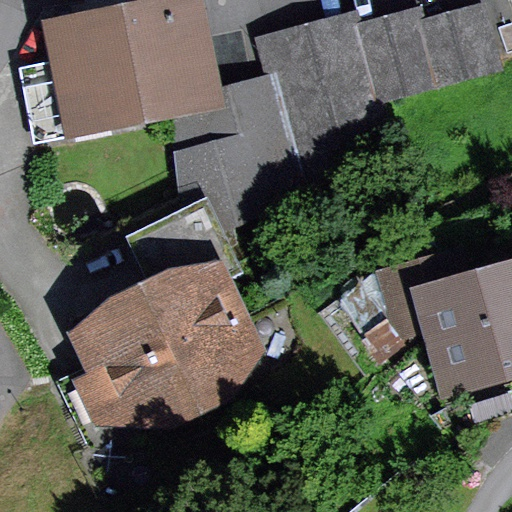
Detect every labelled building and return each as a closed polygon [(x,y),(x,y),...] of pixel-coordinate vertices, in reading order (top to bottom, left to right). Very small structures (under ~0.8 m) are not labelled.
[(22,71),(34,130),(172,103),(209,96),(192,9),(85,30),(56,36),(62,64),(22,71)] [(465,75),(495,67),(480,9),(450,17),(465,75)] [(386,21),(405,92),(435,84),(420,25),(416,13),(386,21)] [(352,139),(384,131),(375,100),(356,29),(353,17),(307,29),(338,143),(350,140),(352,139)] [(420,25),(435,84),(465,75),(450,17),(420,25)] [(356,29),(375,100),(405,92),(386,21),(356,29)] [(307,29),(261,42),(272,79),(292,155),(338,143),(307,29)] [(338,143),(292,155),(272,79),(209,96),(172,103),(187,158),(178,160),(192,209),(205,203),(226,192),(232,219),(232,222),(359,163),(352,139),(350,140),(338,143)] [(227,249),(237,244),(232,222),(232,219),(226,192),(205,203),(192,209),(138,235),(161,284),(132,298),(127,312),(79,335),(98,375),(63,391),(90,446),(221,384),(227,363),(253,351),(215,272),(234,263),(227,249)] [(511,270),(429,294),(453,380),(511,363),(511,270)]
